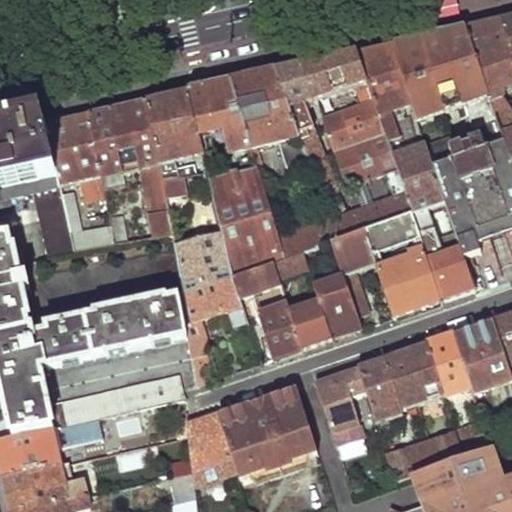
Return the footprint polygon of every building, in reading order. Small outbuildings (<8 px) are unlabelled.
[(511,18),(500,22),(511,55),(511,18)] [(511,55),(500,22),(465,30),(487,93),(500,88),(511,84),(511,55)] [(487,93),(465,30),(396,46),(415,108),(420,123),(468,109),(479,143),(456,150),(452,139),(427,146),(446,206),(464,260),(481,255),(476,242),(511,231),(511,166),(502,138),(487,93)] [(374,102),(387,142),(401,138),(395,115),(415,108),(396,46),(377,51),(359,55),(372,95),(374,102)] [(359,55),(300,68),(310,105),(356,90),(359,99),(372,95),(359,55)] [(300,68),(275,74),(307,166),(325,218),(341,213),(323,161),(303,107),(310,105),(300,68)] [(307,166),(275,74),(231,84),(250,150),(256,170),(257,176),(265,174),(258,149),(279,144),(284,170),(307,166)] [(189,95),(199,140),(217,136),(230,147),(232,154),(250,150),(231,84),(189,95)] [(502,138),(511,134),(511,116),(506,107),(500,88),(487,93),(502,138)] [(159,167),(203,157),(199,140),(189,95),(148,104),(159,167)] [(359,99),(361,107),(374,102),(372,95),(359,99)] [(374,102),(361,107),(321,121),(333,156),(386,138),(374,102)] [(102,181),(139,173),(151,242),(172,238),(161,176),(159,167),(148,104),(118,111),(89,118),(102,181)] [(61,190),(102,181),(89,118),(68,123),(47,128),(61,190)] [(0,378),(13,441),(57,430),(172,404),(184,402),(183,392),(176,379),(48,408),(41,378),(50,376),(49,370),(187,341),(186,328),(181,302),(165,305),(164,302),(139,308),(138,305),(125,308),(125,311),(97,316),(98,319),(49,330),(49,337),(34,340),(31,331),(28,331),(25,319),(29,318),(24,294),(31,292),(28,280),(21,282),(15,255),(12,256),(9,242),(0,243),(0,203),(34,197),(49,262),(75,257),(64,208),(61,190),(47,128),(0,138),(0,378)] [(511,134),(502,138),(511,166),(511,134)] [(393,159),(387,142),(386,138),(333,156),(348,200),(367,193),(364,183),(389,176),(391,182),(399,179),(393,159)] [(407,154),(401,138),(387,142),(393,159),(407,154)] [(446,206),(427,146),(407,154),(393,159),(399,179),(405,198),(412,217),(446,206)] [(256,170),(208,181),(221,238),(231,279),(271,266),(282,262),(275,239),(257,176),(256,170)] [(231,279),(221,238),(183,246),(180,224),(176,224),(175,215),(189,212),(184,179),(181,180),(180,175),(172,177),(171,173),(161,176),(172,238),(183,296),(231,279)] [(412,217),(405,198),(327,224),(334,244),(363,234),(412,217)] [(115,249),(111,231),(82,238),(75,206),(64,208),(75,257),(115,249)] [(412,217),(417,233),(443,224),(448,241),(422,250),(439,304),(456,299),(474,293),(464,260),(446,206),(412,217)] [(439,304),(422,250),(417,233),(412,217),(363,234),(375,268),(393,321),(416,313),(439,304)] [(334,244),(327,224),(326,222),(275,239),(282,262),(302,255),(331,245),(334,244)] [(342,279),(356,319),(366,315),(355,275),(375,268),(363,234),(334,244),(331,245),(335,259),(342,279)] [(307,271),(308,275),(315,272),(313,266),(335,259),(331,245),(302,255),(307,271)] [(277,282),(307,271),(302,255),(282,262),(271,266),(277,282)] [(231,279),(238,301),(279,287),(277,282),(271,266),(231,279)] [(180,297),(181,302),(186,328),(187,341),(190,357),(195,388),(213,382),(205,348),(213,347),(209,320),(241,309),(238,301),(231,279),(183,296),(180,297)] [(342,279),(313,289),(318,305),(331,342),(345,337),(360,332),(356,319),(342,279)] [(331,342),(318,305),(294,312),(291,306),(286,308),(301,352),(315,347),(331,342)] [(301,352),(286,308),(257,317),(271,362),(280,359),(301,352)] [(511,376),(511,316),(506,319),(494,323),(511,376)] [(473,330),(454,336),(469,386),(471,390),(511,376),(494,323),(473,330)] [(426,346),(442,394),(469,386),(454,336),(440,341),(426,346)] [(359,369),(376,423),(401,416),(400,409),(442,394),(426,346),(412,351),(379,362),(359,369)] [(82,392),(95,390),(92,365),(79,367),(82,392)] [(376,423),(359,369),(316,383),(337,448),(367,439),(363,427),(376,423)] [(511,376),(471,390),(473,398),(511,385),(511,376)] [(319,456),(297,390),(264,401),(266,406),(251,411),(249,406),(217,417),(235,476),(238,483),(267,473),(268,476),(292,468),(292,465),(319,456)] [(264,401),(249,406),(251,411),(266,406),(264,401)] [(184,402),(172,404),(177,441),(189,439),(188,427),(184,402)] [(193,476),(195,489),(207,485),(204,471),(217,466),(220,475),(215,477),(216,482),(235,476),(217,417),(202,422),(188,427),(189,439),(192,465),(193,476)] [(457,441),(453,429),(447,432),(448,438),(388,458),(396,485),(414,478),(464,461),(457,441)] [(0,470),(2,481),(60,468),(56,453),(61,451),(57,430),(13,441),(0,443),(0,470)] [(464,461),(491,452),(484,433),(457,441),(464,461)] [(511,511),(511,476),(502,480),(498,468),(492,452),(491,452),(464,461),(414,478),(420,495),(424,507),(410,511),(511,511)] [(193,476),(192,465),(174,468),(175,475),(169,476),(170,481),(193,476)] [(204,471),(207,485),(216,482),(215,477),(220,475),(217,466),(204,471)] [(34,511),(88,500),(92,499),(91,494),(86,494),(82,485),(64,488),(60,468),(2,481),(7,500),(9,511),(34,511)] [(193,476),(170,481),(172,486),(178,485),(183,506),(196,502),(195,489),(193,476)] [(88,511),(89,511),(88,500),(34,511),(88,511)] [(197,511),(196,502),(183,506),(173,508),(173,511),(197,511)]
